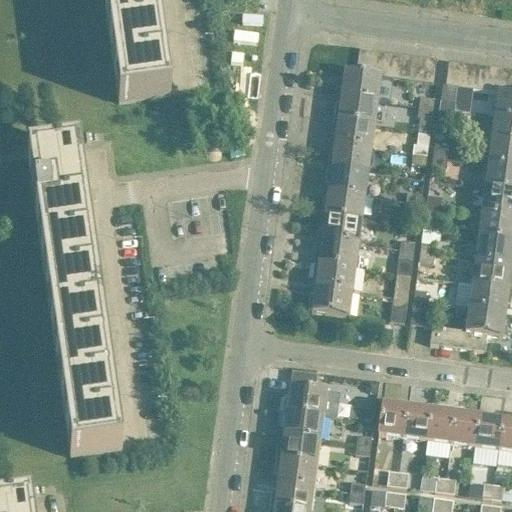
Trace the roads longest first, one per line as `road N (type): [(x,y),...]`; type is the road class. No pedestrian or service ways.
road 1 (residential): [(135,426),(107,197),(262,178)]
road 2 (residential): [(511,385),(242,349)]
road 3 (residential): [(511,50),(286,20)]
road 4 (residential): [(242,349),(262,178)]
road 5 (residential): [(222,511),(242,349)]
road 6 (residential): [(262,178),(286,20)]
